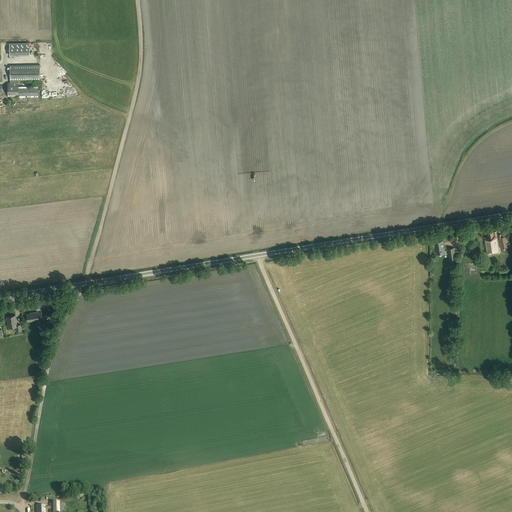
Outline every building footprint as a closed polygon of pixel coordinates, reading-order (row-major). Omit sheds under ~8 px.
[(9,56),(29,55),(29,43),(9,44),(9,56)] [(18,96),(18,87),(18,81),(40,80),(40,65),(10,66),(10,83),(7,83),(7,96),(18,96)] [(18,87),(18,96),(18,97),(38,97),(38,87),(18,87)] [(486,254),(499,252),(498,241),(497,241),(497,239),(496,232),(488,233),(489,237),(484,238),(486,254)] [(498,235),(500,248),(510,247),(509,243),(507,244),(506,236),(501,237),(501,235),(498,235)] [(437,254),(445,253),(443,241),(435,242),(437,254)] [(450,262),(456,261),(454,248),(447,249),(450,262)] [(476,276),(477,262),(465,262),(465,276),(476,276)] [(28,322),(38,320),(37,312),(30,313),(30,314),(26,315),(28,322)] [(16,332),(21,331),(20,324),(17,325),(17,321),(17,319),(16,319),(15,315),(6,317),(8,328),(15,327),(16,332)] [(49,507),(46,507),(46,506),(35,506),(35,511),(45,511),(46,510),(50,510),(49,511),(63,511),(64,503),(60,503),(52,503),(52,504),(49,504),(49,507)]
